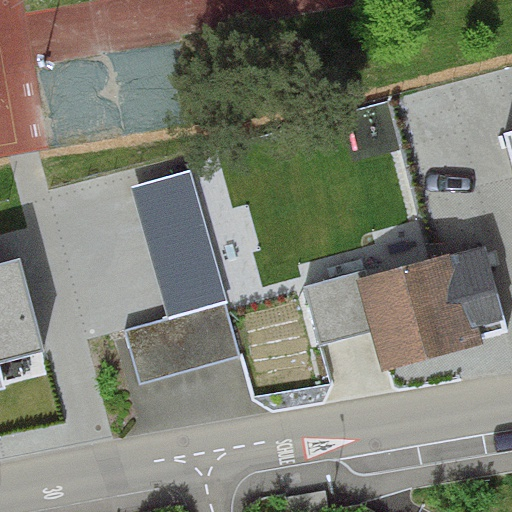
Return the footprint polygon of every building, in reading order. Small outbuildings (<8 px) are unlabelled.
[(511,129),(503,132),(511,166),(511,129)] [(189,169),(129,187),(167,317),(224,301),(227,300),(189,169)] [(510,332),(486,244),(366,276),(365,271),(304,287),(319,344),(371,330),(381,371),(483,344),(482,340),(510,332)] [(0,358),(44,347),(21,258),(0,263),(0,388),(4,388),(0,372),(0,358)] [(240,356),(224,301),(167,317),(123,329),(138,384),(240,356)]
